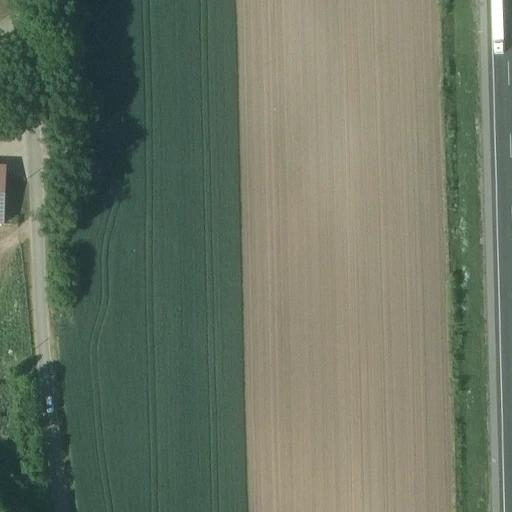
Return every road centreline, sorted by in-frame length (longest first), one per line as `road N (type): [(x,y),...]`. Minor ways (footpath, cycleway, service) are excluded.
road 1 (unclassified): [(54,511),(21,0)]
road 2 (motorway): [(499,0),(510,511)]
